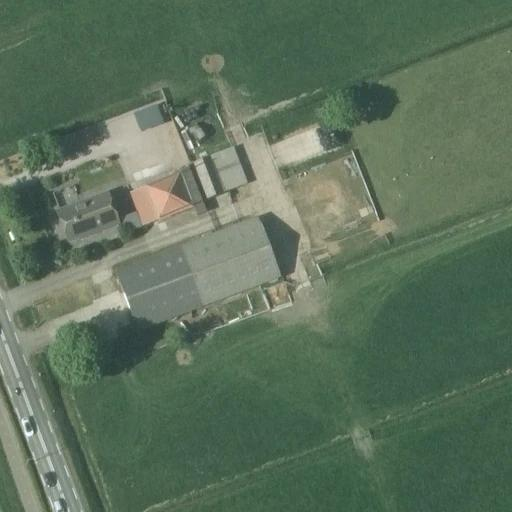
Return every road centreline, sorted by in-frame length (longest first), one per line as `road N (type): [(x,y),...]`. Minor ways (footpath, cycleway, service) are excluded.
road 1 (primary): [(67,511),(0,331)]
road 2 (unknown): [(0,179),(106,139),(125,140),(133,150)]
